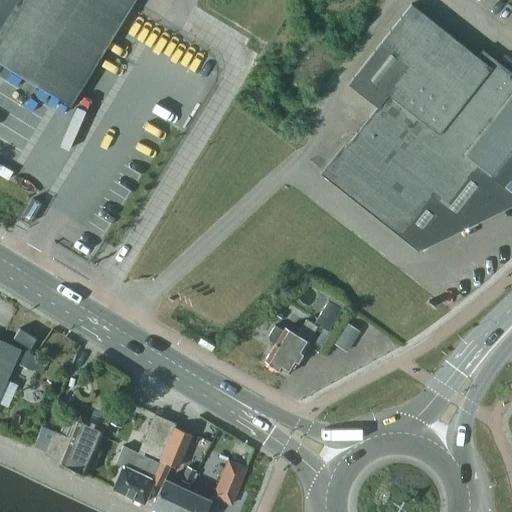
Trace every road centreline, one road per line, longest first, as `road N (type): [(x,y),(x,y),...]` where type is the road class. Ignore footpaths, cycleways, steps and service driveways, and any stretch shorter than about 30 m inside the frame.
road 1 (primary): [(229,398),(0,261)]
road 2 (primary): [(511,307),(406,434)]
road 3 (primary): [(362,444),(229,398)]
road 4 (unclassified): [(127,511),(0,452)]
road 5 (primary): [(229,398),(329,486)]
road 6 (primary): [(454,461),(468,405),(503,349)]
